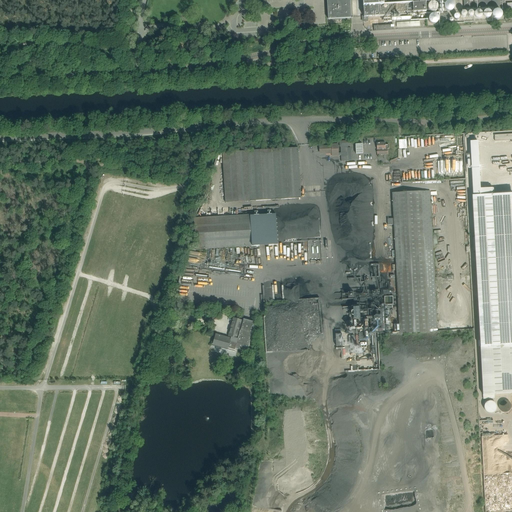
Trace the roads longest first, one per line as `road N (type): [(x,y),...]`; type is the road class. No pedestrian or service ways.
road 1 (tertiary): [(0,79),(170,70),(387,36),(511,30)]
road 2 (unclassified): [(0,138),(431,117)]
road 3 (track): [(245,58),(288,69),(511,51)]
road 4 (track): [(199,169),(164,302),(179,315),(221,326),(226,298)]
road 5 (unknown): [(456,511),(469,486),(438,376),(410,388),(390,437)]
road 6 (unknown): [(327,352),(331,451),(323,497)]
